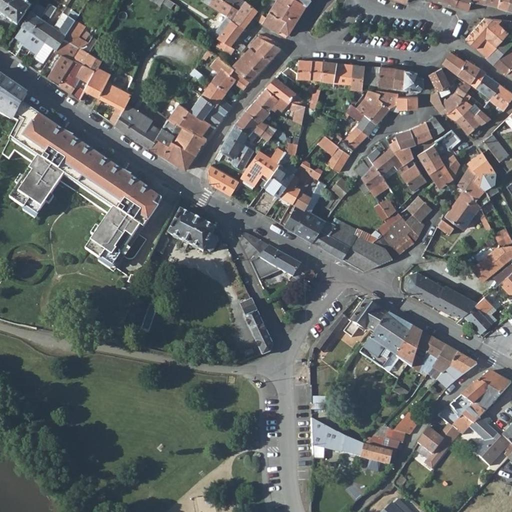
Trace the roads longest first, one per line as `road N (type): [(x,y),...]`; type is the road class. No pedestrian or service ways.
road 1 (tertiary): [(187,186),(0,60)]
road 2 (residential): [(187,186),(299,40)]
road 3 (residential): [(371,288),(413,254),(472,142)]
road 4 (residential): [(219,206),(287,355)]
road 5 (tertiary): [(511,367),(371,288)]
road 6 (residential): [(296,511),(285,427),(287,355)]
road 7 (tertiary): [(339,273),(219,206)]
